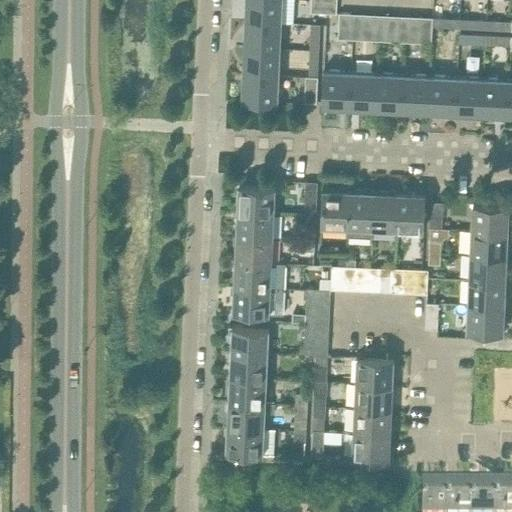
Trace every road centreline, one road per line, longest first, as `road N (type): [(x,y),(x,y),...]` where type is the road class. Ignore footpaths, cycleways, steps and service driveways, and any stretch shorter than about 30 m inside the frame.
road 1 (residential): [(199,141),(181,511)]
road 2 (tertiary): [(66,179),(64,501)]
road 3 (residential): [(199,141),(511,157)]
road 4 (residential): [(511,441),(429,441),(432,342),(372,319)]
road 5 (residential): [(205,0),(199,141)]
